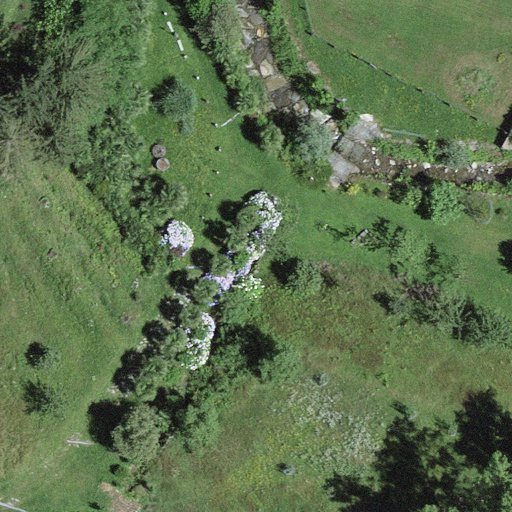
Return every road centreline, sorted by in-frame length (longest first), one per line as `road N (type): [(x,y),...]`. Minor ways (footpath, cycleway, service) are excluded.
road 1 (track): [(236,132),(216,253),(176,316),(0,501)]
road 2 (unclassified): [(171,0),(236,132)]
